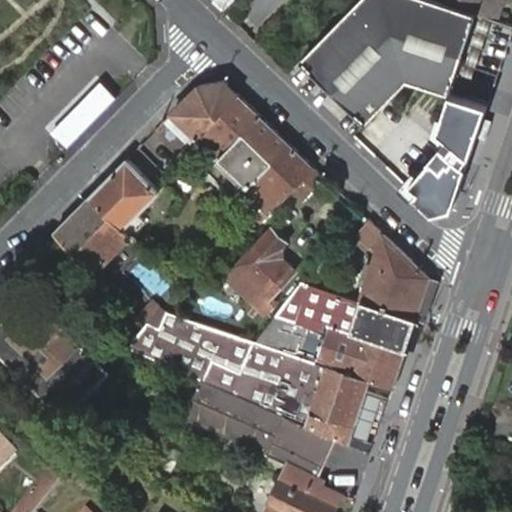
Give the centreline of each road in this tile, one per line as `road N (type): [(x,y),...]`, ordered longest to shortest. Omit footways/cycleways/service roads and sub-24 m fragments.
road 1 (residential): [(210,32),(473,266)]
road 2 (residential): [(0,247),(210,32)]
road 3 (secondary): [(473,266),(392,511)]
road 4 (secondary): [(420,511),(501,274)]
